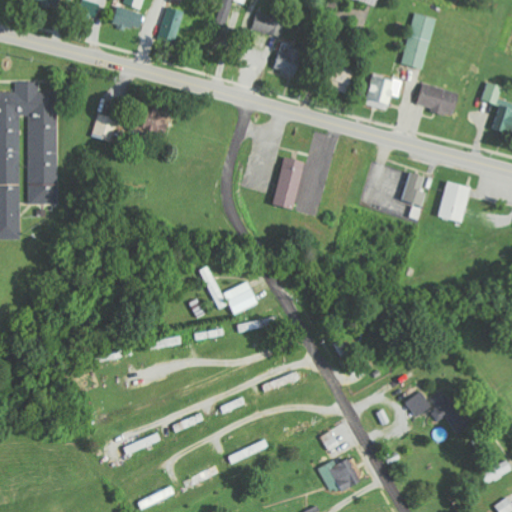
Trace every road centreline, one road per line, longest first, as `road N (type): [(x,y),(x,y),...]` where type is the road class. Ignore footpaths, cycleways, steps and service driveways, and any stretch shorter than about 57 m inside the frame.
road 1 (secondary): [(511,171),(0,33)]
road 2 (residential): [(407,511),(231,202),(251,102)]
